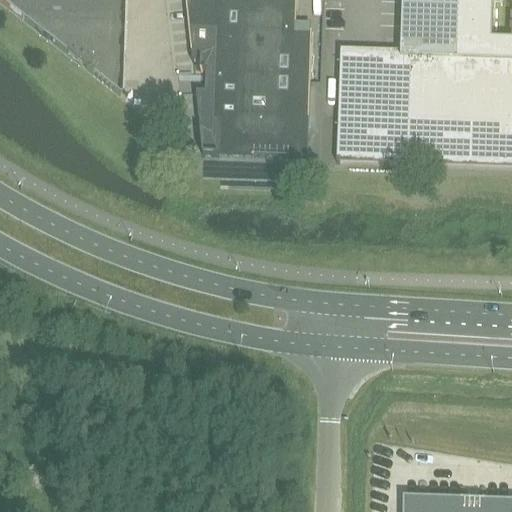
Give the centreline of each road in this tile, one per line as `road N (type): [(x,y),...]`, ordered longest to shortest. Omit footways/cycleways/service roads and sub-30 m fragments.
road 1 (primary): [(337,304),(180,275),(85,241),(0,196)]
road 2 (primary): [(0,246),(157,313),(334,348)]
road 3 (primary): [(334,348),(511,359)]
road 4 (primary): [(511,315),(337,304)]
road 5 (unclassified): [(327,511),(334,348)]
